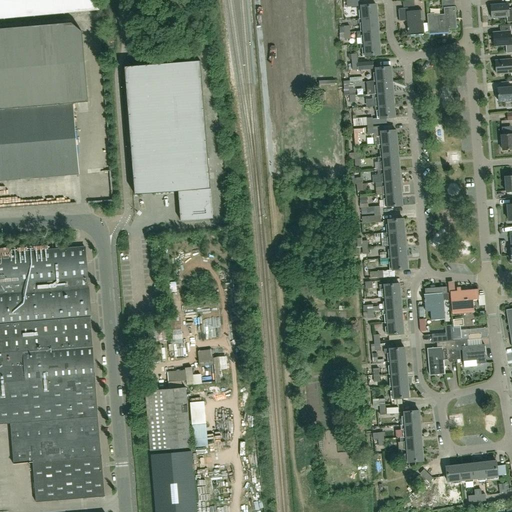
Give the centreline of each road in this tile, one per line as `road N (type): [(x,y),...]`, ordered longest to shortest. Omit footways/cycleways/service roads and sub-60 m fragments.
road 1 (track): [(259,0),(303,511)]
road 2 (residential): [(125,511),(98,226)]
road 3 (residential): [(425,271),(406,56)]
road 4 (residential): [(441,397),(418,379),(413,280),(425,271)]
road 5 (residential): [(511,445),(449,453),(441,397)]
